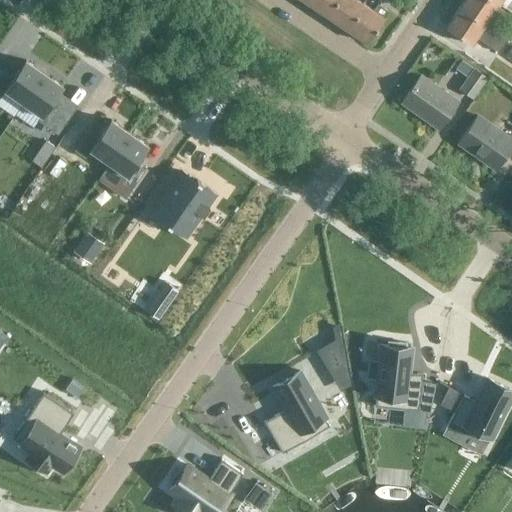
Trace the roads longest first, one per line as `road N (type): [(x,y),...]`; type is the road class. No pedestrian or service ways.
road 1 (unknown): [(162,15),(103,68),(102,87),(511,371)]
road 2 (residential): [(348,141),(91,511)]
road 3 (tertiary): [(340,135),(140,0)]
road 4 (tertiary): [(511,252),(348,141)]
road 5 (residential): [(381,73),(274,0)]
